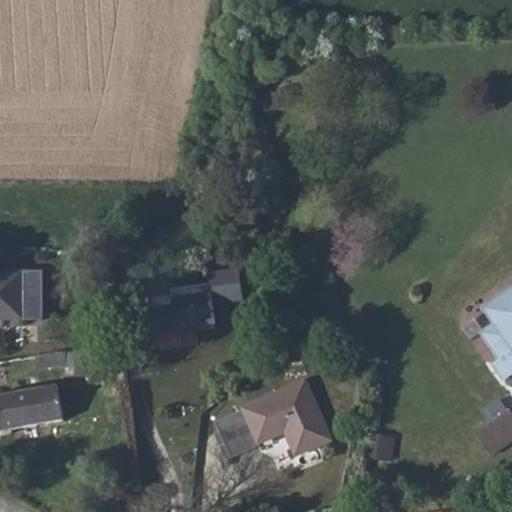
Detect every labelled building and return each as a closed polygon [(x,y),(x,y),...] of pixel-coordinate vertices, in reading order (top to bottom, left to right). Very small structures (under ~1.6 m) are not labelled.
[(173,296),(148,299),(152,332),(217,324),(215,305),(245,301),(241,269),(209,273),(210,284),(173,289),(173,296)] [(25,271),(0,271),(0,321),(26,321),(25,271)] [(507,381),(511,377),(511,295),(495,307),(494,316),(499,323),(484,334),(502,359),(495,364),(507,381)] [(76,353),(75,368),(108,369),(109,354),(76,353)] [(108,377),(108,369),(75,368),(75,376),(108,377)] [(306,380),(243,408),(244,410),(216,423),(232,459),(261,446),(260,442),(286,431),(296,455),(332,439),(306,380)] [(0,395),(0,423),(2,432),(65,421),(59,385),(0,395)] [(511,414),(510,412),(486,428),(501,450),(511,442),(511,414)] [(493,456),(501,450),(486,428),(478,434),(493,456)] [(387,461),(390,437),(372,435),(369,459),(387,461)]
